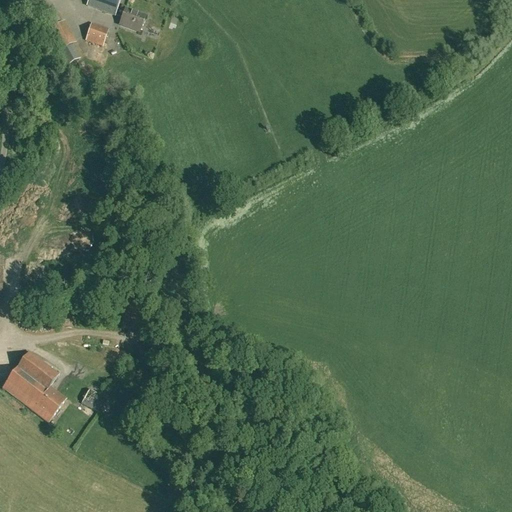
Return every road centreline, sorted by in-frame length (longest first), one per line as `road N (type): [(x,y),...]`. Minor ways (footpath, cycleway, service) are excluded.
road 1 (unclassified): [(201,359),(198,346),(169,326),(123,338),(71,333),(0,345)]
road 2 (track): [(198,511),(201,359)]
